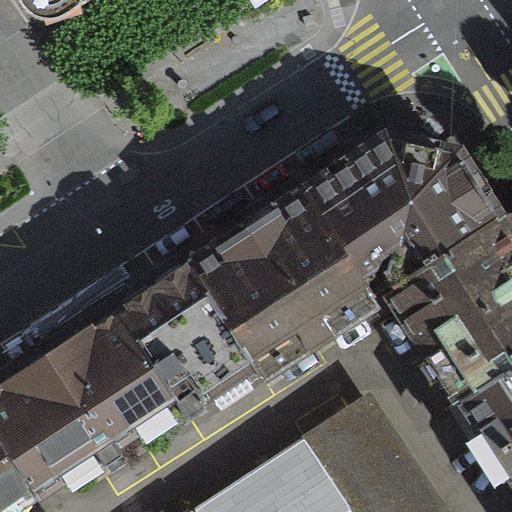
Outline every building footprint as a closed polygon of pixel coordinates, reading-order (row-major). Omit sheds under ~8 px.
[(246,0),(255,12),(273,0),(246,0)] [(395,127),(311,183),(353,248),(383,228),(404,259),(499,202),(455,138),(395,127)] [(311,183),(191,258),(253,355),(373,280),(353,248),(311,183)] [(511,222),(499,202),(404,259),(393,268),(468,384),(511,355),(511,222)] [(253,355),(191,258),(114,307),(169,393),(176,404),(253,355)] [(0,420),(37,478),(48,470),(169,393),(114,307),(0,378),(0,420)] [(511,355),(468,384),(511,452),(511,355)] [(444,511),(368,392),(303,433),(350,506),(353,511),(444,511)] [(0,511),(0,501),(37,478),(0,420),(0,511)] [(341,511),(350,506),(303,433),(199,499),(206,511),(341,511)] [(206,511),(199,499),(178,511),(206,511)]
